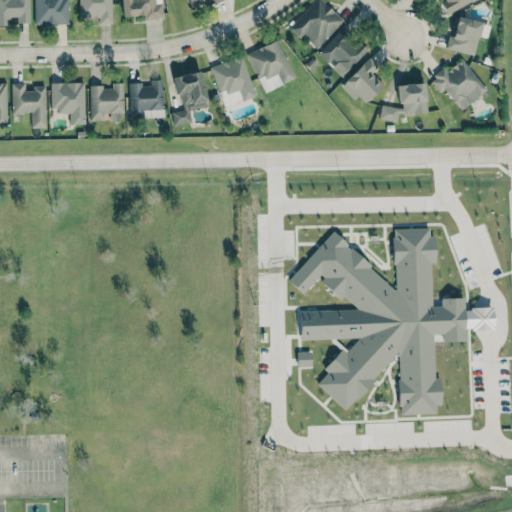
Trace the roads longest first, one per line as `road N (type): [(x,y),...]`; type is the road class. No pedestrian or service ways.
road 1 (residential): [(0,163),(511,154)]
road 2 (residential): [(0,54),(184,40),(275,0)]
